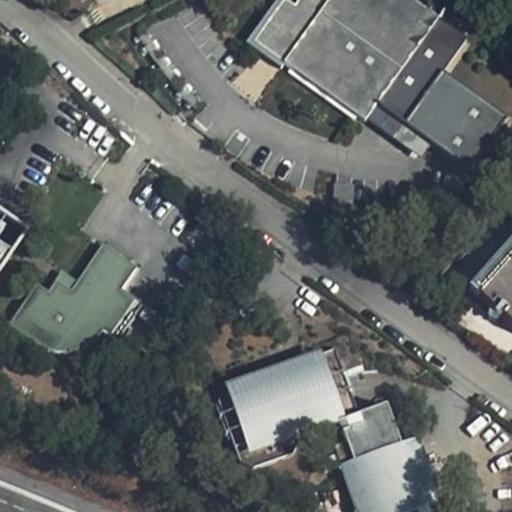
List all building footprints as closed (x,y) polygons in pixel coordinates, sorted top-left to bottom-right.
[(265,0),(241,34),(347,108),(360,90),(471,168),(507,116),(433,65),(458,29),(417,0),(265,0)] [(223,219),(206,206),(196,218),(213,231),(223,219)] [(511,229),(469,277),(511,316),(511,229)] [(115,276),(128,254),(92,231),(62,281),(46,269),(39,281),(27,272),(1,315),(29,332),(47,342),(66,342),(85,333),(95,320),(111,329),(136,291),(115,276)] [(217,375),(211,386),(231,437),(241,441),(282,426),(288,411),(285,405),(326,389),(335,412),(321,417),(355,506),(365,511),(439,483),(424,446),(411,451),(404,431),(399,433),(381,387),(354,398),(338,355),(357,348),(348,325),(282,350),(287,362),(281,364),(279,356),(253,366),(256,374),(250,376),(246,364),(217,375)] [(416,426),(404,431),(411,451),(424,446),(416,426)]
